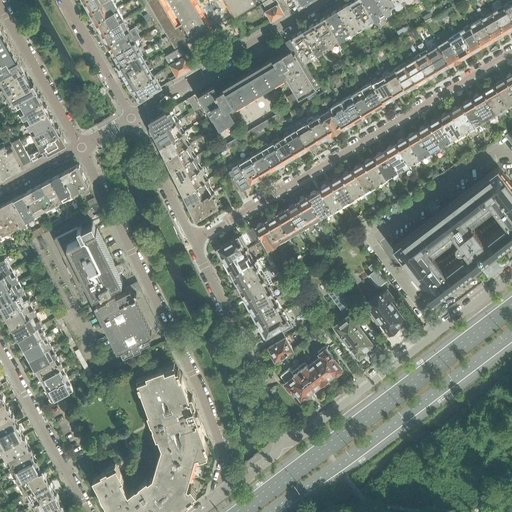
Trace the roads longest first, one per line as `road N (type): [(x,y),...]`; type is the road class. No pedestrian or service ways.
road 1 (residential): [(80,148),(201,391),(224,455),(225,493)]
road 2 (residential): [(192,242),(511,53)]
road 3 (primary): [(511,307),(238,511)]
road 4 (primary): [(270,511),(511,334)]
road 5 (residential): [(511,274),(282,443)]
road 6 (residential): [(131,118),(329,0)]
road 7 (residential): [(282,443),(192,242)]
road 8 (residential): [(0,345),(88,511)]
road 9 (residential): [(0,4),(80,148)]
road 10 (residential): [(192,242),(131,118)]
road 11 (residential): [(131,118),(66,0)]
